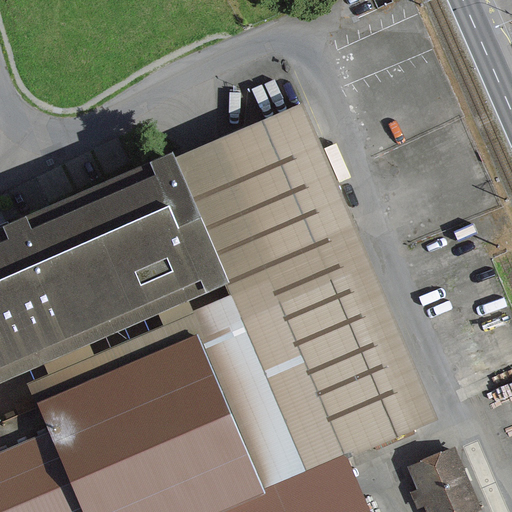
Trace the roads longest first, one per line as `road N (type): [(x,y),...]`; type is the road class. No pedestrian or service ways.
road 1 (residential): [(488,511),(305,50),(267,49),(79,142),(30,134),(0,104)]
road 2 (primary): [(511,112),(462,0)]
